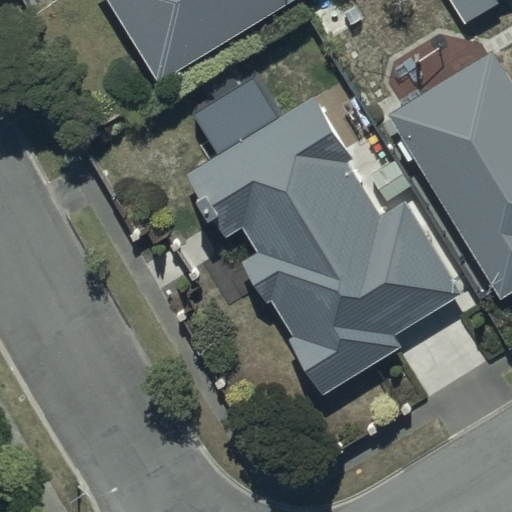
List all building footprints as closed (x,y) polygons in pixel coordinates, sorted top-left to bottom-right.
[(103,0),(146,75),(277,0),(103,0)] [(443,0),(456,20),(487,0),(443,0)] [(511,95),(481,48),(377,111),(496,291),(511,280),(511,95)] [(221,55),(141,102),(183,178),(265,130),(221,55)] [(461,309),(349,130),(241,197),(299,290),(322,275),(335,296),(296,320),(337,386),(461,309)]
